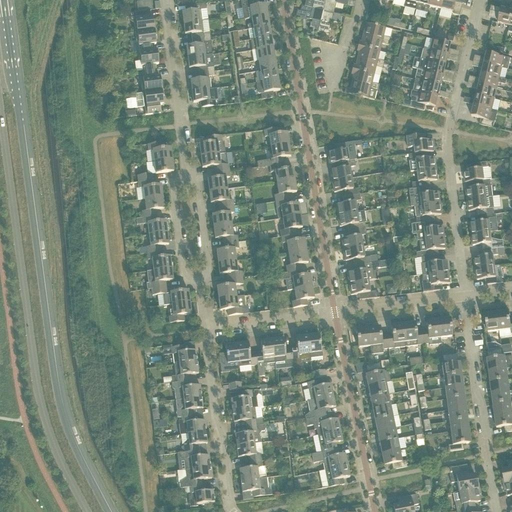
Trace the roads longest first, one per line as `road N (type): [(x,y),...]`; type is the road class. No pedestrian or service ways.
road 1 (secondary): [(111,511),(58,387),(3,0)]
road 2 (secondary): [(0,99),(38,392),(86,511)]
road 3 (residential): [(334,314),(282,0)]
road 4 (residential): [(463,298),(446,143),(480,0)]
road 5 (residential): [(495,511),(463,298)]
road 6 (residential): [(375,511),(334,314)]
road 7 (residential): [(235,511),(224,495),(205,329)]
road 8 (residential): [(186,181),(165,0)]
road 9 (residential): [(334,314),(463,298)]
road 10 (residential): [(205,329),(334,314)]
road 11 (residential): [(197,278),(183,280),(171,183),(186,181)]
road 12 (residential): [(186,181),(197,180),(209,277),(197,278)]
